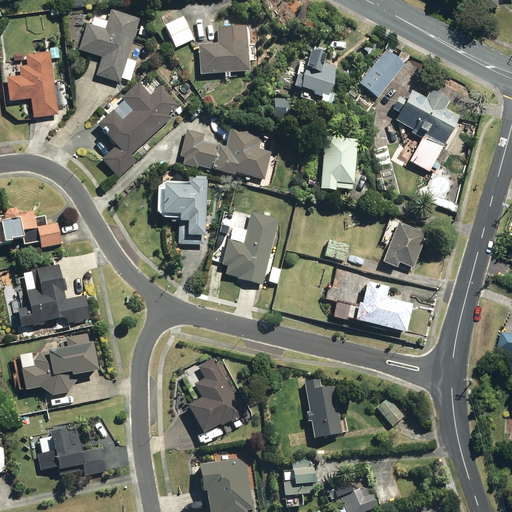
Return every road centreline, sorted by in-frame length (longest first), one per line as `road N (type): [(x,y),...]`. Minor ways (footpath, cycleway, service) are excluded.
road 1 (residential): [(159,306),(450,377)]
road 2 (residential): [(450,377),(511,124)]
road 3 (residential): [(0,163),(49,170),(70,183),(98,233),(159,306)]
road 4 (residential): [(152,511),(141,386),(159,306)]
road 5 (secondary): [(511,75),(365,0)]
road 6 (residential): [(482,511),(459,447),(450,377)]
